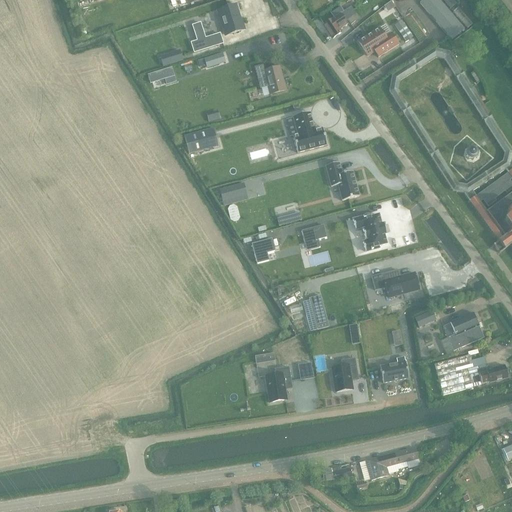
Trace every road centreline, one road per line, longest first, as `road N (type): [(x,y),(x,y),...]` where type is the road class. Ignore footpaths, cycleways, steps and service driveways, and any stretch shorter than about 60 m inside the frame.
road 1 (residential): [(511,311),(287,0)]
road 2 (tertiary): [(139,486),(316,457),(511,408)]
road 3 (residential): [(413,399),(133,444),(139,486)]
road 4 (tertiary): [(0,507),(139,486)]
